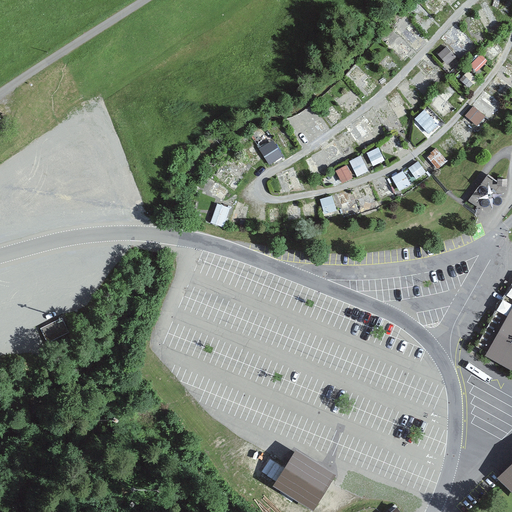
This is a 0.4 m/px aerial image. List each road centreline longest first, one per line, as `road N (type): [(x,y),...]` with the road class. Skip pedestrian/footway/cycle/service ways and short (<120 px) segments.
road 1 (tertiary): [(0,255),(81,235),(183,238),(264,262),(405,322),(433,347),(453,386),(452,452),(433,511)]
road 2 (track): [(144,0),(0,93)]
